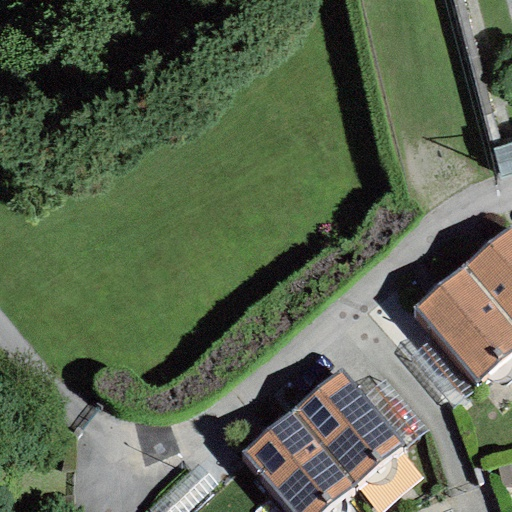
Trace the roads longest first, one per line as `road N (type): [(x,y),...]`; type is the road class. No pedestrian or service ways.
road 1 (residential): [(511,214),(450,228),(176,468)]
road 2 (unknown): [(336,328),(451,456)]
